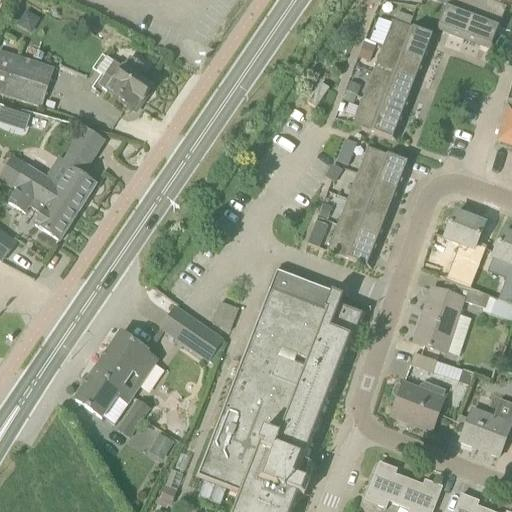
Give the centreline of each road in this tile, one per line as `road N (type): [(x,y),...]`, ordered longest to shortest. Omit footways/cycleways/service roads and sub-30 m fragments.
road 1 (primary): [(0,446),(296,0)]
road 2 (residential): [(362,431),(358,409),(430,194),(468,187)]
road 3 (residential): [(511,489),(362,431)]
road 4 (residential): [(468,187),(511,52)]
